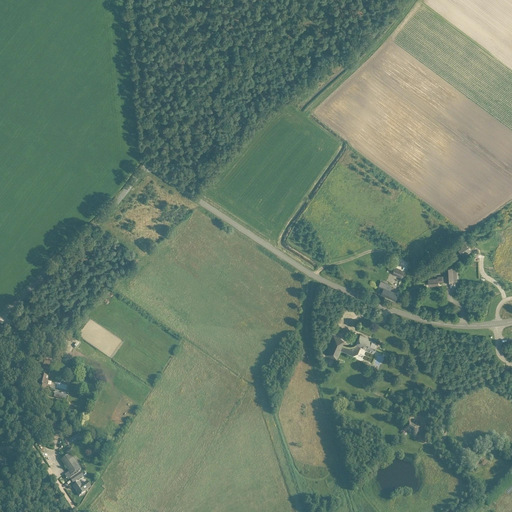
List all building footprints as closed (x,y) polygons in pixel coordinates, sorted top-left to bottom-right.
[(458,250),(463,257),(471,251),(466,244),(458,250)] [(438,277),(429,278),(429,280),(429,285),(439,285),(439,282),(454,281),(453,276),(453,269),(453,267),(444,268),(444,269),(445,276),(438,276),(438,277)] [(392,273),(401,277),(404,271),(394,268),(392,273)] [(401,282),(400,291),(408,291),(408,281),(401,282)] [(380,283),(378,286),(383,288),(380,294),(394,300),(396,295),(397,294),(390,290),(392,286),(385,283),(384,285),(380,283)] [(336,358),(341,347),(343,343),(342,343),(341,345),(338,343),(340,338),(333,335),(325,354),(332,357),(332,356),(336,358)] [(357,344),(355,349),(359,350),(361,346),(369,349),(368,351),(373,353),(375,348),(377,343),(368,339),(368,338),(360,335),(358,339),(356,344),(357,344)] [(46,377),(41,376),(41,378),(40,378),(38,384),(39,385),(38,389),(40,389),(41,391),(42,391),(43,390),(45,391),(46,385),(45,384),(46,380),(47,381),(48,377),(46,377)] [(409,421),(404,430),(415,436),(420,427),(418,426),(411,423),(411,422),(409,421)] [(78,432),(68,439),(70,443),(80,436),(78,432)] [(71,454),(60,460),(69,472),(64,475),(67,478),(66,479),(67,479),(68,480),(79,473),(77,471),(81,469),(71,454)] [(73,483),(83,476),(81,472),(70,479),(73,483)] [(73,487),(79,496),(85,492),(85,491),(87,489),(91,487),(87,481),(81,485),(79,482),(77,484),(73,487)]
